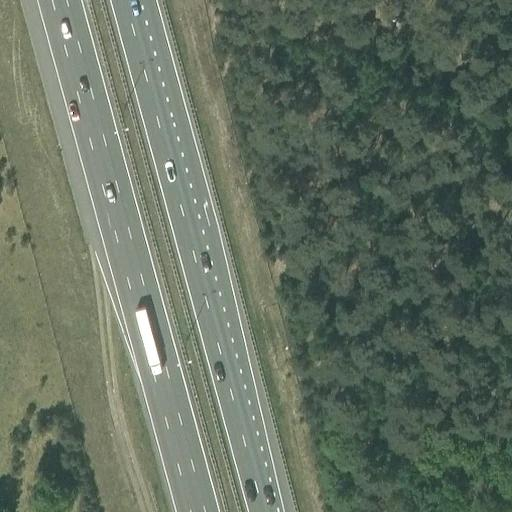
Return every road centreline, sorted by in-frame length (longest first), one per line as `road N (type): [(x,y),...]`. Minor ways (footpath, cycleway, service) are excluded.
road 1 (motorway): [(58,0),(197,511)]
road 2 (motorway): [(261,511),(124,0)]
